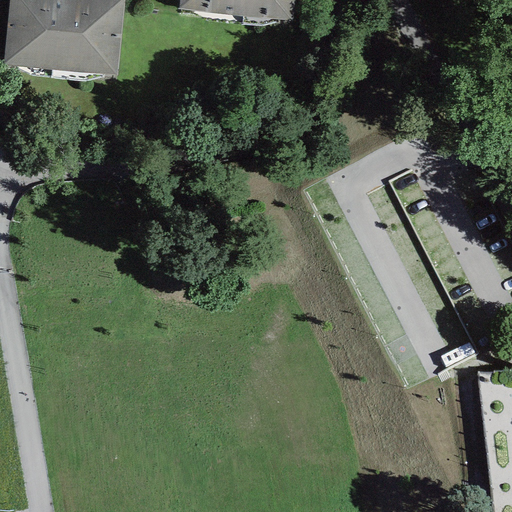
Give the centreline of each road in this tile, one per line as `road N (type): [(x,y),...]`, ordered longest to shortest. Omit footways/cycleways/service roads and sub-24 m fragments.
road 1 (trunk): [(0,253),(427,95),(511,72)]
road 2 (unclassified): [(349,0),(315,101),(277,139),(189,167),(141,170),(34,164),(0,152)]
road 3 (unclassified): [(511,222),(395,0)]
